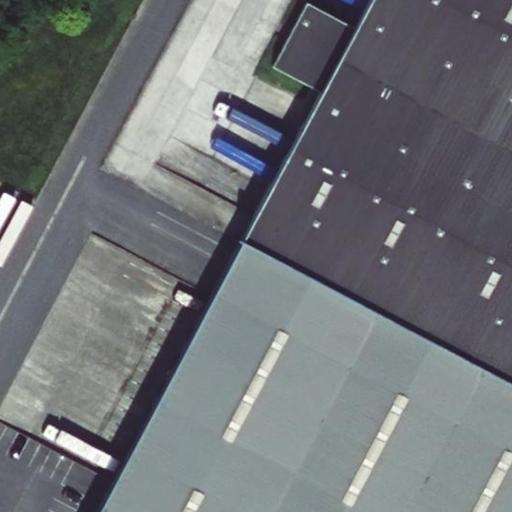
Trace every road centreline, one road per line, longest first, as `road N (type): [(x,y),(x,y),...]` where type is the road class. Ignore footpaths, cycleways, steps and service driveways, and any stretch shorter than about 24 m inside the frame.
road 1 (unknown): [(171,0),(80,177)]
road 2 (unknown): [(80,177),(0,331)]
road 3 (unknown): [(80,177),(209,245)]
road 4 (unknown): [(250,0),(182,124)]
